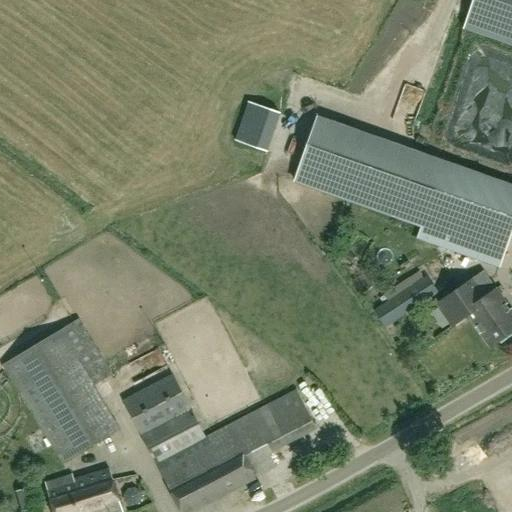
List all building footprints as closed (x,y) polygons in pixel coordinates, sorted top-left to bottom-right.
[(511,39),(511,0),(475,0),(470,33),(511,39)] [(511,228),(511,183),(318,117),(295,182),(448,235),(443,247),(499,267),(511,228)] [(385,291),(369,301),(375,310),(375,311),(385,327),(438,293),(427,276),(424,278),(391,300),(385,291)] [(456,324),(469,314),(467,310),(488,296),(476,278),(466,284),(459,289),(441,302),(456,324)] [(469,314),(492,346),(511,332),(511,313),(495,290),(488,296),(467,310),(469,314)] [(76,456),(121,429),(94,386),(113,375),(80,318),(1,365),(28,408),(62,464),(76,456)] [(269,448),(313,426),(296,391),(205,437),(173,374),(123,400),(140,434),(141,434),(155,462),(154,463),(179,511),(182,511),(277,464),(269,448)] [(325,403),(319,408),(332,425),(338,420),(325,403)] [(74,511),(123,511),(110,469),(82,477),(91,505),(74,510),(74,511)] [(91,505),(82,477),(74,480),(73,474),(45,483),(54,511),(74,511),(74,510),(91,505)] [(22,511),(35,507),(30,487),(17,491),(22,511)]
